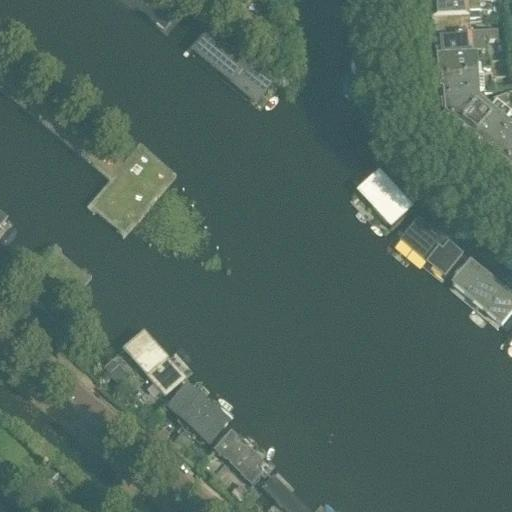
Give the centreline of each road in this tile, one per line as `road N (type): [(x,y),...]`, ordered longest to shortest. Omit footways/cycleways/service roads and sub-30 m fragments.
road 1 (residential): [(208,511),(0,327)]
road 2 (residential): [(404,0),(422,150),(511,219)]
